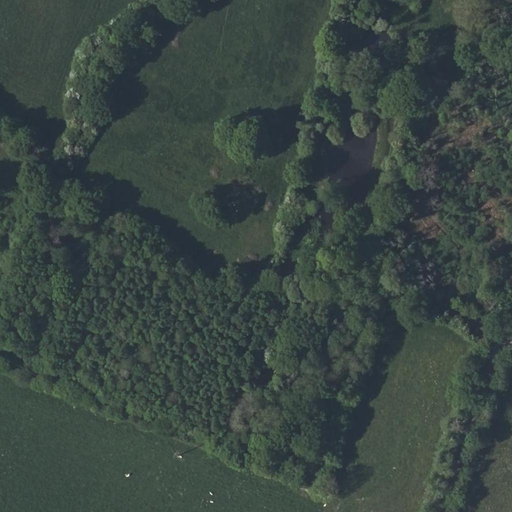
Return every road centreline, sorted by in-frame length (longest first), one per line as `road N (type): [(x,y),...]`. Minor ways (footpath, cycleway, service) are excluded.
road 1 (track): [(495,338),(436,303),(367,294),(292,300),(246,290),(117,224),(0,129)]
road 2 (track): [(511,342),(495,338),(436,511)]
